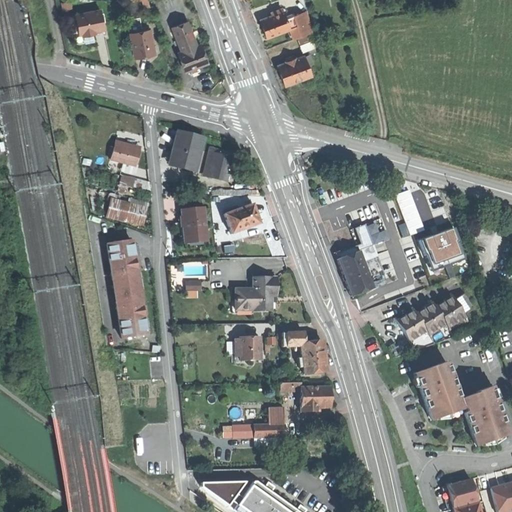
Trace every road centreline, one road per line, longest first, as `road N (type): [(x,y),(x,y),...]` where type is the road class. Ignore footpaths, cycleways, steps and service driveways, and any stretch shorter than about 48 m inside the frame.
road 1 (residential): [(175,450),(148,119),(155,98)]
road 2 (secondary): [(353,376),(265,126)]
road 3 (tertiary): [(511,194),(265,126)]
road 4 (track): [(180,511),(0,383)]
road 5 (unknown): [(384,159),(353,0)]
road 6 (tertiary): [(155,98),(0,56)]
road 7 (secondary): [(389,511),(353,376)]
road 8 (secondary): [(209,0),(265,126)]
road 9 (secondary): [(265,126),(226,0)]
road 10 (residential): [(426,473),(383,387),(353,376)]
